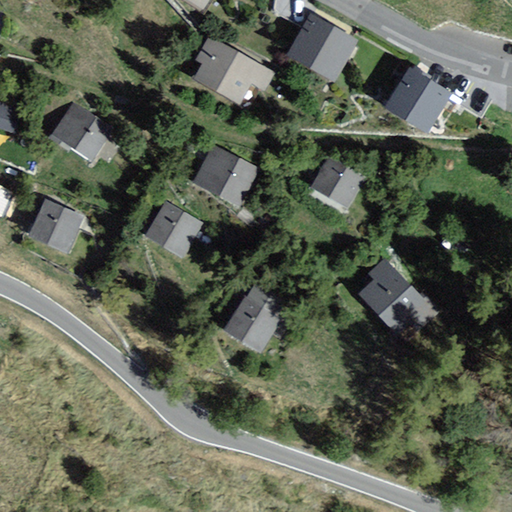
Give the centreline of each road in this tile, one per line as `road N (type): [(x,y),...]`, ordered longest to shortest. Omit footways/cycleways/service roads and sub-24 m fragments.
road 1 (tertiary): [(0,282),(51,310),(187,418),(442,511)]
road 2 (residential): [(342,0),(448,53),(511,73)]
